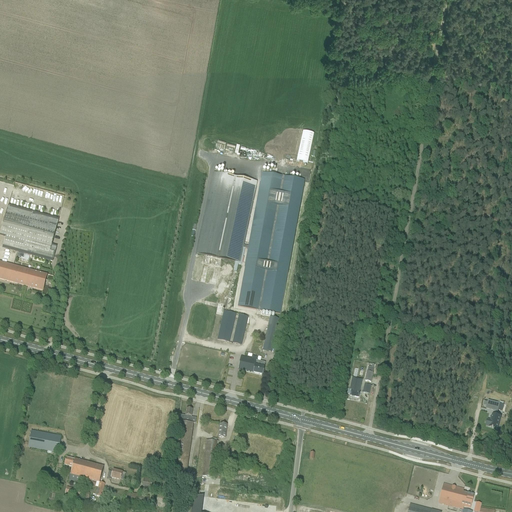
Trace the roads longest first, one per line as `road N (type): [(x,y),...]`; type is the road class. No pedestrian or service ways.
road 1 (primary): [(302,419),(0,339)]
road 2 (primary): [(511,474),(367,437)]
